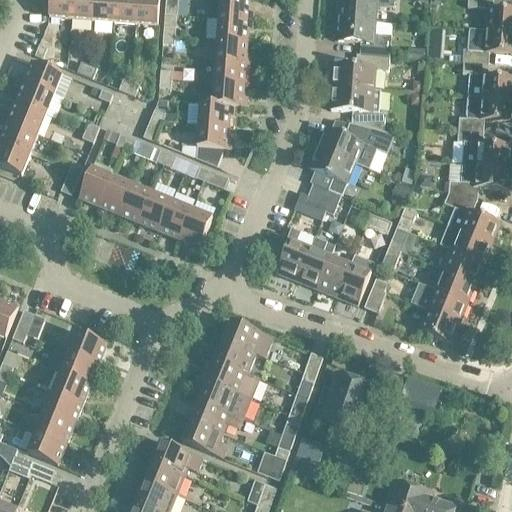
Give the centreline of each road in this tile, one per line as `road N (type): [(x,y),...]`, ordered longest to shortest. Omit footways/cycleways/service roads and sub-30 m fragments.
road 1 (residential): [(226,298),(295,135),(304,0)]
road 2 (residential): [(511,390),(226,298)]
road 3 (residential): [(159,331),(61,287),(36,234),(0,218)]
road 4 (residential): [(83,511),(159,331)]
